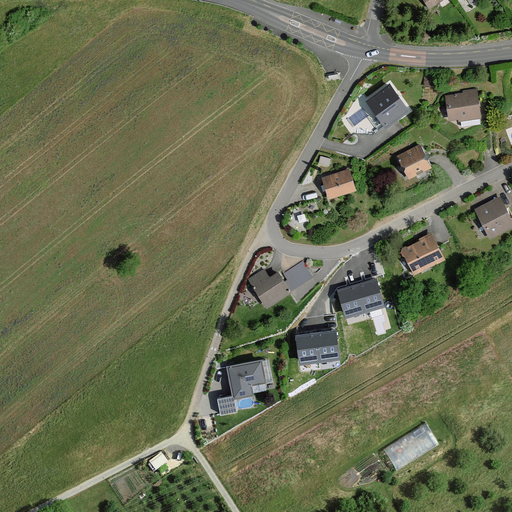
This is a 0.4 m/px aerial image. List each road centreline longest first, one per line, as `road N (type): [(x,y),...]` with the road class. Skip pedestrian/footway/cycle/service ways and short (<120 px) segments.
road 1 (unclassified): [(273,230),(241,273),(184,432),(34,511)]
road 2 (residential): [(511,166),(349,248),(290,249),(273,230)]
road 3 (residential): [(273,230),(276,208),(365,50)]
road 4 (tertiary): [(511,51),(432,59),(365,50)]
road 5 (tertiary): [(365,50),(236,0)]
